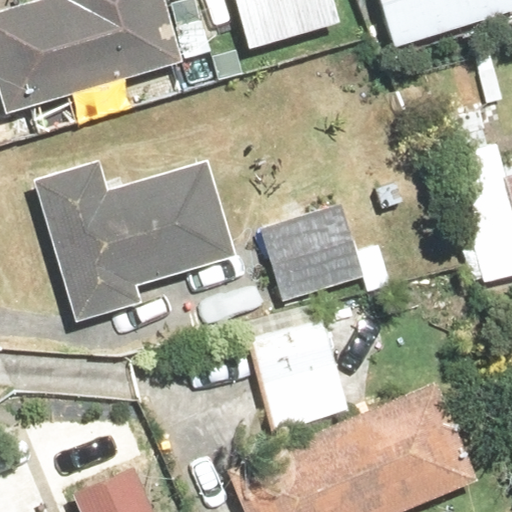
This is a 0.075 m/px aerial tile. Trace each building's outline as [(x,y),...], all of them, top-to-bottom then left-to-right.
[(46,0),(0,13),(0,113),(170,64),(150,0),(46,0)] [(339,0),(242,0),(255,45),(345,20),(339,0)] [(511,0),(383,0),(399,49),(511,14),(511,0)] [(88,163),(22,183),(65,323),(131,303),(126,287),(223,258),(194,163),(97,192),(88,163)] [(348,201),(264,228),(289,301),(372,274),(348,201)] [(328,313),(258,330),(282,427),(352,409),(328,313)] [(423,379),(213,469),(231,511),(389,511),(466,479),(423,379)] [(140,511),(121,467),(60,493),(67,511),(140,511)]
